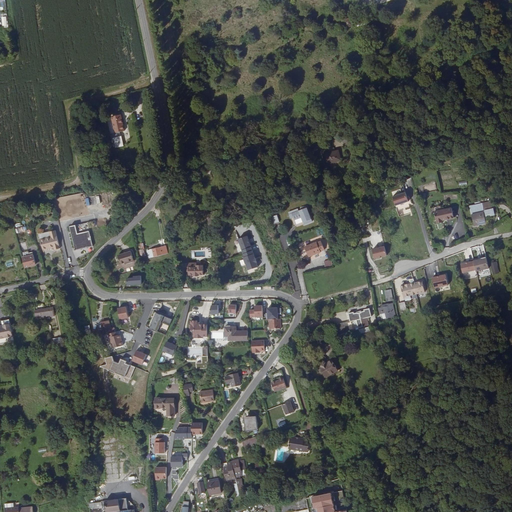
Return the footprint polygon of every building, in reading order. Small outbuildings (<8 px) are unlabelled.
[(345,11),(347,17),(357,14),(355,8),(345,11)] [(341,22),(339,15),(329,18),(331,25),(341,22)] [(358,26),(366,24),(364,18),(356,20),(358,26)] [(115,133),(115,132),(120,131),(124,131),(120,114),(112,116),(112,117),(115,130),(115,133)] [(118,137),(116,137),(114,138),(116,147),(123,145),(122,141),(119,141),(118,137)] [(334,151),(323,154),(326,164),(340,160),(338,150),(334,151)] [(406,193),(393,197),(396,207),(409,202),(406,193)] [(307,208),(299,211),(304,223),(312,220),(307,208)] [(452,208),(438,211),(441,223),(443,222),(443,220),(454,218),(452,208)] [(472,214),(473,224),(485,222),(484,212),(472,214)] [(214,215),(205,215),(207,225),(210,225),(210,228),(213,228),(213,229),(210,229),(210,231),(209,231),(209,233),(214,233),(214,215)] [(76,226),(71,227),(76,250),(93,247),(89,231),(78,234),(76,226)] [(50,234),(52,239),(41,242),(44,252),(55,250),(55,252),(60,251),(56,233),(50,234)] [(238,237),(247,270),(257,267),(248,235),(238,237)] [(305,247),(308,257),(321,252),(320,251),(324,250),(321,241),(317,243),(317,242),(305,247)] [(145,251),(146,256),(146,258),(152,257),(152,256),(168,253),(166,245),(150,249),(150,250),(145,251)] [(385,246),(372,250),(375,259),(387,256),(385,246)] [(118,252),(119,261),(133,258),(131,249),(118,252)] [(22,256),(24,264),(35,261),(33,253),(22,256)] [(486,257),(474,259),(474,261),(476,271),(477,272),(489,270),(486,257)] [(4,261),(6,267),(13,265),(12,259),(4,261)] [(333,267),(331,260),(324,262),(325,268),(333,267)] [(476,271),(474,261),(461,264),(463,274),(476,271)] [(497,262),(490,264),(493,275),(500,274),(497,262)] [(196,267),(188,267),(189,276),(203,275),(203,265),(196,265),(196,267)] [(432,277),(434,288),(448,285),(446,275),(432,277)] [(422,281),(401,286),(404,298),(425,293),(422,281)] [(394,311),(393,303),(389,303),(389,305),(382,306),(383,313),(394,311)] [(210,304),(209,314),(218,314),(219,304),(210,304)] [(262,305),(255,306),(256,318),(263,317),(262,305)] [(126,306),(118,308),(121,320),(129,318),(126,306)] [(54,307),(35,310),(36,315),(51,313),(51,316),(55,315),(54,307)] [(278,308),(268,308),(268,320),(278,319),(278,308)] [(360,312),(361,319),(372,316),(370,308),(365,309),(365,310),(360,312)] [(172,319),(157,312),(150,329),(165,336),(172,319)] [(359,327),(363,326),(361,319),(360,312),(354,313),(354,312),(348,313),(350,321),(357,320),(359,327)] [(0,325),(2,335),(2,337),(10,335),(8,318),(2,319),(3,323),(0,323),(0,325)] [(278,319),(268,320),(269,329),(281,328),(280,319),(278,319)] [(103,335),(108,333),(112,332),(111,328),(110,326),(108,320),(101,322),(103,328),(102,328),(103,335)] [(202,337),(208,337),(207,325),(200,325),(200,323),(197,323),(197,321),(191,321),(191,326),(191,331),(194,331),(194,339),(203,339),(202,337)] [(336,326),(338,335),(350,332),(347,323),(336,326)] [(247,342),(247,331),(236,331),(236,327),(229,327),(229,328),(225,328),(224,337),(230,337),(230,342),(247,342)] [(176,334),(171,332),(167,339),(173,341),(175,337),(174,337),(176,334)] [(120,335),(109,338),(112,348),(123,345),(120,335)] [(162,351),(173,355),(176,345),(166,341),(162,351)] [(264,341),(252,341),(253,352),(265,351),(264,341)] [(146,355),(136,351),(132,361),(142,365),(146,355)] [(112,357),(105,359),(107,365),(101,367),(130,378),(134,368),(125,365),(126,362),(121,360),(119,364),(114,362),(112,357)] [(322,366),(320,367),(327,379),(340,371),(336,365),(335,365),(332,360),(326,363),(325,363),(325,362),(324,362),(323,362),(322,363),(321,364),(321,365),(321,366),(322,366)] [(240,384),(238,374),(230,376),(231,379),(230,379),(232,386),(240,384)] [(287,387),(283,377),(279,378),(279,379),(279,380),(275,381),(275,380),(272,381),(272,382),(274,389),(275,392),(277,391),(282,389),(287,387)] [(210,401),(215,400),(214,389),(200,391),(202,401),(207,401),(209,400),(210,400),(210,401)] [(282,389),(277,391),(278,396),(279,395),(286,414),(294,411),(290,401),(287,402),(284,394),(282,389)] [(167,408),(166,399),(160,399),(159,398),(155,398),(156,409),(160,409),(160,408),(167,408)] [(174,399),(166,399),(167,408),(168,408),(168,416),(170,416),(170,417),(172,417),(173,415),(175,415),(174,399)] [(256,416),(245,417),(247,429),(258,428),(256,416)] [(202,423),(191,423),(192,434),(202,434),(202,423)] [(251,444),(258,442),(256,436),(250,438),(251,444)] [(311,438),(292,436),(290,448),(309,450),(311,438)] [(164,453),(165,437),(155,437),(154,453),(164,453)] [(188,452),(171,452),(171,466),(182,467),(183,460),(187,460),(188,452)] [(239,459),(232,461),(236,476),(242,474),(241,469),(246,468),(244,460),(239,461),(239,459)] [(236,476),(232,461),(223,463),(227,480),(236,478),(236,476)] [(167,468),(156,468),(156,480),(167,480),(167,468)] [(211,482),(215,495),(222,494),(220,481),(211,482)] [(114,511),(114,510),(128,509),(127,497),(106,499),(102,499),(103,507),(103,511),(114,511)]
